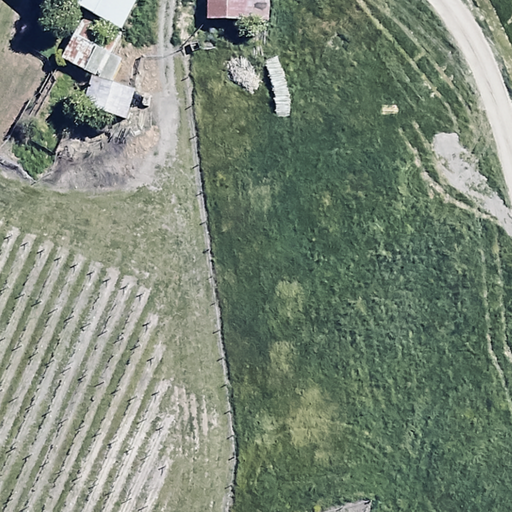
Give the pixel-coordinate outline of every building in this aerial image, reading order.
[(58,0),(85,16),(119,36),(138,0),(58,0)] [(226,0),(205,0),(206,24),(227,24),(226,0)] [(511,0),(423,0),(422,86),(463,87),(463,108),(481,109),(480,136),(511,137),(511,113),(511,0)] [(90,80),(112,86),(125,62),(113,56),(123,38),(119,36),(85,16),(59,61),(90,80)] [(112,86),(90,80),(79,110),(123,126),(135,94),(112,86)] [(438,172),(422,155),(406,171),(422,188),(438,172)] [(478,200),(447,199),(447,215),(478,216),(478,200)] [(132,414),(177,464),(222,421),(176,373),(132,414)]
